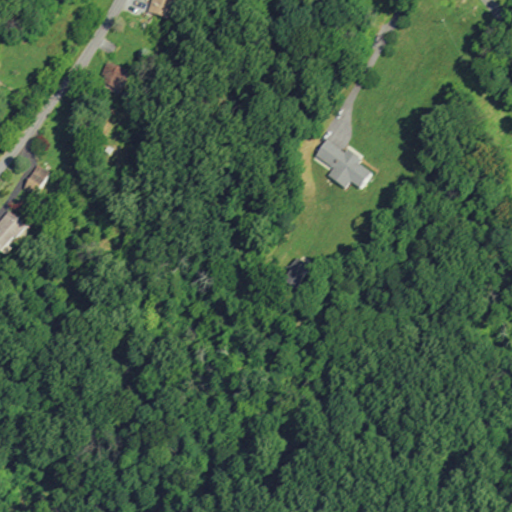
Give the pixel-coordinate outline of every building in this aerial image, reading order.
[(152,0),(148,14),(172,20),(177,0),(152,0)] [(110,63),(129,70),(120,91),(102,83),(110,63)] [(361,164),(373,173),(362,189),(352,182),(347,189),(329,176),(334,169),(316,156),(328,140),(346,153),(348,150),(364,161),(361,164)] [(37,165),(50,172),(42,187),(29,180),(37,165)] [(0,221),(9,211),(28,228),(18,240),(15,238),(8,246),(12,250),(6,257),(0,251),(0,221)] [(297,258),(311,265),(298,287),(285,279),(297,258)]
